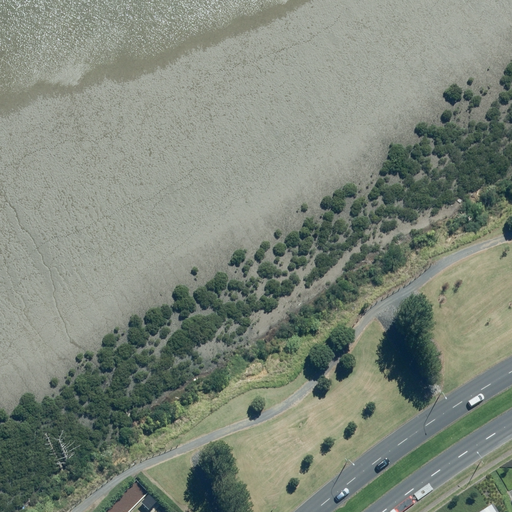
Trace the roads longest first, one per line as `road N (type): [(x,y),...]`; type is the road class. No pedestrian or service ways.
road 1 (primary): [(312,511),(406,436),(511,372)]
road 2 (primary): [(511,426),(388,511)]
